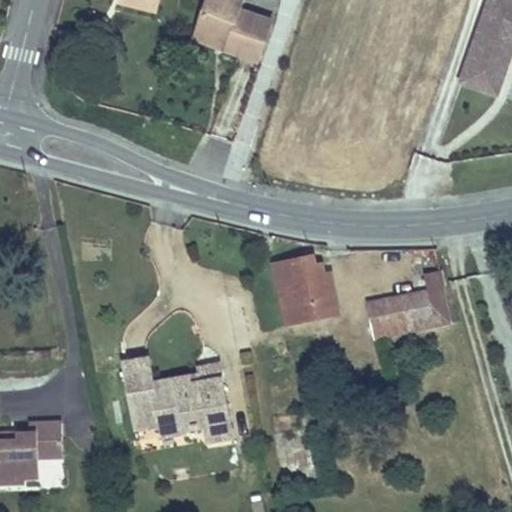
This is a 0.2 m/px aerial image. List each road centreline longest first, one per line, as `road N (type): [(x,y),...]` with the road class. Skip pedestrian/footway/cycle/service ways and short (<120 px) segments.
road 1 (tertiary): [(238,205),(363,226),(511,213)]
road 2 (tertiary): [(238,205),(107,145),(4,116)]
road 3 (tertiary): [(0,151),(238,205)]
